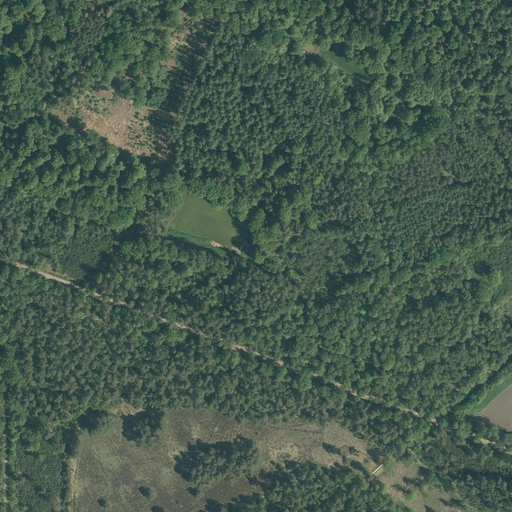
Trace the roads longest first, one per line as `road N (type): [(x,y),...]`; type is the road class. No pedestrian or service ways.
road 1 (track): [(433,421),(0,257)]
road 2 (track): [(511,222),(216,339)]
road 3 (track): [(433,421),(332,511)]
road 4 (track): [(6,511),(3,388)]
